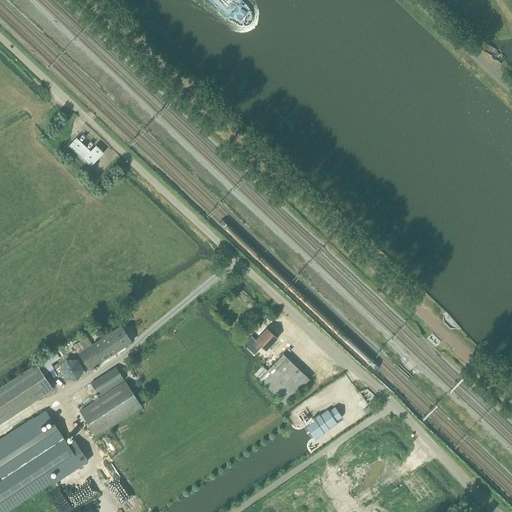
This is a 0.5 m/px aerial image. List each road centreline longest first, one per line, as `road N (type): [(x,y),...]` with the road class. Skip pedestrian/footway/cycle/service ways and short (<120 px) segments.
road 1 (unclassified): [(511,398),(88,0)]
road 2 (unclassified): [(395,405),(0,37)]
road 3 (unclassified): [(395,405),(235,511)]
road 4 (unclassified): [(495,511),(395,405)]
road 5 (unclassified): [(511,90),(416,0)]
